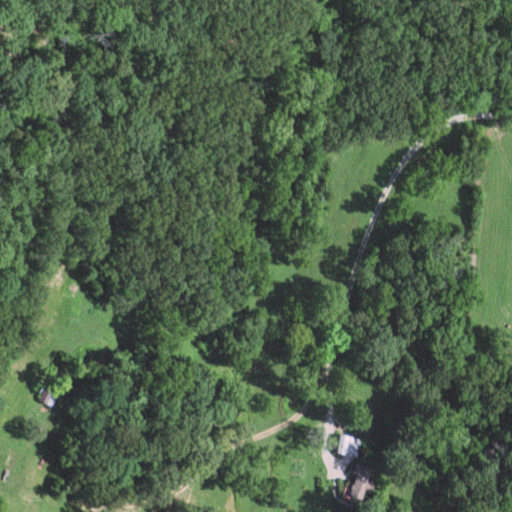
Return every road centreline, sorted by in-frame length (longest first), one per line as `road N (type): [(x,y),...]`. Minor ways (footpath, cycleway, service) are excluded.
road 1 (residential): [(511,126),(418,158),(383,196),(359,223),(310,347),(230,434)]
road 2 (residential): [(383,196),(0,218)]
